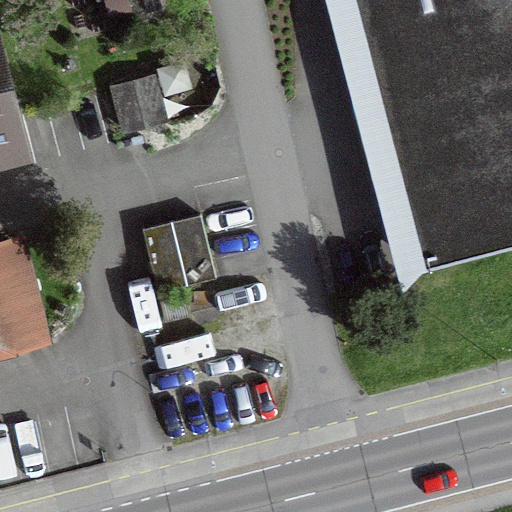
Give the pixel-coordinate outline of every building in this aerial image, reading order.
[(511,249),(511,0),(348,0),(420,273),(511,249)] [(0,154),(17,150),(0,83),(0,154)] [(123,134),(160,124),(151,91),(114,101),(123,134)] [(155,295),(212,281),(197,218),(139,232),(155,295)] [(0,339),(38,330),(19,251),(0,256),(0,339)]
